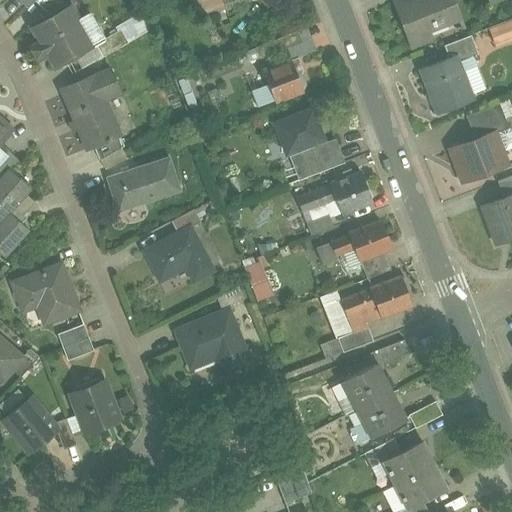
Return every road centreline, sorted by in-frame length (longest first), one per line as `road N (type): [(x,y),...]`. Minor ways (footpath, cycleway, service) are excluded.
road 1 (secondary): [(338,0),(459,312)]
road 2 (residential): [(55,163),(160,439)]
road 3 (residential): [(160,439),(22,499)]
road 4 (secondary): [(459,312),(511,449)]
road 5 (residential): [(55,163),(0,40)]
